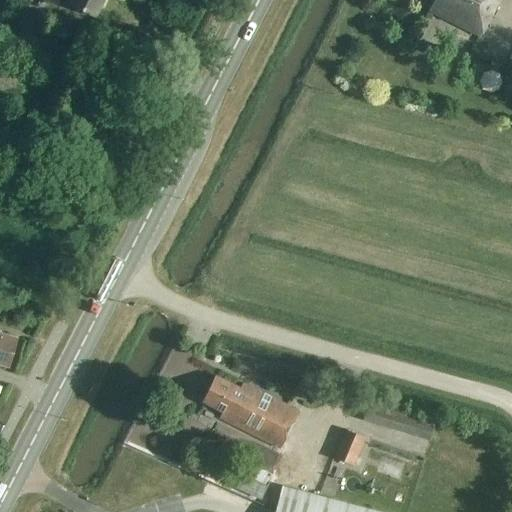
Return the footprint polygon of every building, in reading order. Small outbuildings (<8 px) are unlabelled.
[(41,0),(55,7),(59,0),(68,0),(72,2),(70,5),(94,18),(103,0),(41,0)] [(426,0),(434,4),(429,13),(445,21),(480,39),(499,0),(426,0)] [(0,54),(0,110),(26,119),(25,122),(46,129),(61,84),(26,72),(29,65),(0,54)] [(0,365),(9,369),(18,340),(0,334),(0,365)] [(216,378),(203,404),(223,414),(220,419),(280,450),(299,414),(250,389),(247,394),(216,378)] [(366,409),(363,422),(429,442),(436,425),(437,421),(369,400),(366,409)] [(344,432),(332,457),(353,469),(367,440),(344,432)] [(274,511),(373,511),(281,487),(274,511)]
